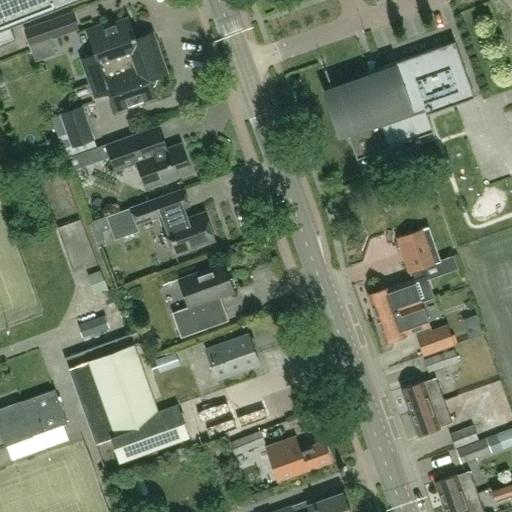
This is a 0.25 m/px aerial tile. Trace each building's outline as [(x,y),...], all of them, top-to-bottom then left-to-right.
[(0,0),(0,46),(16,40),(10,25),(74,0),(0,0)] [(96,54),(81,59),(95,96),(109,91),(116,111),(155,98),(149,79),(167,73),(153,33),(135,39),(127,17),(102,26),(101,24),(87,29),(96,54)] [(52,21),(26,30),(31,45),(57,36),(52,21)] [(379,80),(334,96),(357,159),(433,132),(427,114),(475,97),(455,41),(378,68),(379,80)] [(61,115),(52,118),(58,135),(67,158),(96,147),(93,139),(94,138),(82,107),(61,114),(61,115)] [(158,125),(106,143),(115,170),(137,162),(146,188),(190,173),(180,143),(166,148),(158,125)] [(184,188),(107,215),(89,221),(93,232),(111,226),(116,239),(140,231),(138,225),(157,218),(171,257),(216,242),(205,212),(188,217),(185,208),(190,206),(184,188)] [(395,238),(408,273),(434,264),(422,229),(395,238)] [(223,263),(179,279),(189,307),(173,313),(181,336),(228,320),(220,298),(233,293),(223,263)] [(100,270),(87,275),(95,295),(108,290),(100,270)] [(422,303),(413,279),(368,296),(377,319),(421,304),(422,303)] [(421,304),(377,319),(386,343),(406,336),(405,335),(429,326),(421,304)] [(104,315),(77,326),(82,339),(109,329),(104,315)] [(453,345),(455,345),(447,325),(415,336),(423,356),(453,345)] [(248,333),(206,349),(217,381),(259,365),(248,333)] [(89,361),(90,363),(68,370),(95,445),(113,439),(120,460),(188,436),(176,405),(177,405),(158,412),(134,345),(89,361)] [(458,362),(454,349),(424,360),(429,373),(458,362)] [(153,375),(180,366),(176,353),(149,362),(153,375)] [(411,412),(444,400),(436,378),(422,382),(422,381),(402,389),(411,412)] [(55,389),(0,409),(0,428),(6,445),(68,422),(55,389)] [(444,400),(411,412),(419,436),(440,429),(439,427),(452,423),(444,400)] [(473,425),(450,434),(461,465),(492,453),(486,438),(479,441),(473,425)] [(501,451),(511,446),(511,428),(496,434),(501,451)] [(260,430),(229,443),(250,497),(258,494),(243,453),(266,444),(260,430)] [(266,447),(272,461),(262,465),(268,482),(278,479),(277,477),(329,458),(324,442),(300,451),(295,436),(266,447)] [(444,506),(478,494),(470,471),(456,476),(456,475),(436,482),(444,506)] [(511,483),(491,491),(494,500),(511,494),(511,483)] [(349,511),(342,493),(312,504),(310,499),(272,511),(349,511)] [(484,511),(478,494),(444,506),(446,511),(484,511)]
